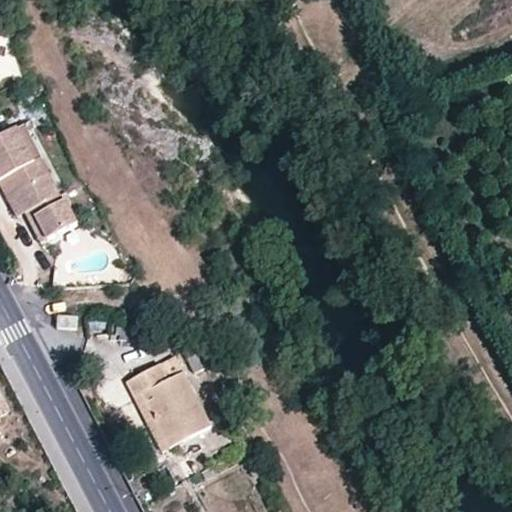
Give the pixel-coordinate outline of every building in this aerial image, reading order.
[(0,139),(0,178),(1,180),(9,176),(27,213),(58,195),(40,160),(35,163),(18,130),(0,139)] [(21,217),(27,213),(9,176),(1,180),(21,217)] [(64,199),(35,215),(48,240),(78,223),(64,199)] [(42,243),(48,240),(35,215),(28,218),(42,243)] [(78,316),(57,315),(57,329),(77,330),(78,316)] [(141,343),(143,330),(119,324),(116,335),(121,336),(121,339),(141,343)] [(188,347),(181,342),(177,349),(185,356),(188,359),(197,374),(207,368),(200,359),(194,353),(188,347)] [(127,382),(137,400),(144,396),(171,447),(211,427),(175,358),(127,382)] [(164,452),(171,447),(144,396),(137,400),(164,452)]
